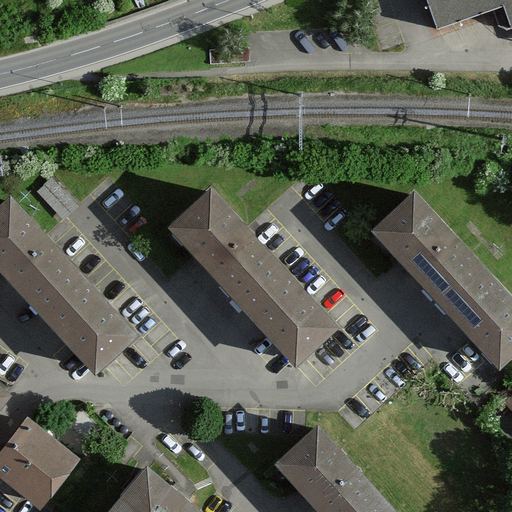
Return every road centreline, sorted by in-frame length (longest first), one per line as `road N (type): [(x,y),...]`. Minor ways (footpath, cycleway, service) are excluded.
road 1 (residential): [(0,431),(33,393),(62,384),(157,400),(318,396),(365,370),(405,317)]
road 2 (residential): [(266,64),(511,64)]
road 3 (primary): [(0,73),(227,0)]
